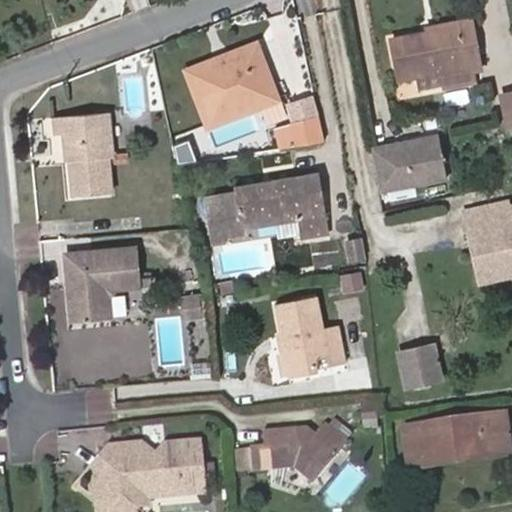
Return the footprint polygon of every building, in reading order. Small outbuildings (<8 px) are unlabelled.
[(481,69),(471,19),(428,27),(429,33),(452,29),(460,73),(475,70),(481,69)] [(429,33),(393,40),(400,78),(420,75),(423,91),(477,81),(475,70),(460,73),(452,29),(429,33)] [(214,67),(191,75),(210,127),(275,101),(256,50),(233,59),(233,67),(222,72),(214,67)] [(222,72),(233,67),(233,59),(214,67),(222,72)] [(511,92),(502,95),(510,127),(511,126),(511,92)] [(266,127),(290,121),(285,102),(261,108),(266,127)] [(77,158),(71,158),(74,194),(110,191),(107,156),(111,155),(109,121),(97,111),(53,114),(55,135),(63,135),(64,151),(77,152),(77,158)] [(325,142),(319,115),(289,122),(293,148),(325,142)] [(448,177),(440,134),(373,147),(381,190),(448,177)] [(247,194),(216,199),(225,246),(238,245),(241,237),(259,234),(258,229),(311,219),(315,238),(344,232),(333,172),(285,180),(285,184),(276,186),(276,182),(246,188),(247,194)] [(506,200),(463,209),(469,231),(473,231),(476,246),(473,251),(477,271),(511,263),(511,221),(511,222),(506,200)] [(368,261),(365,243),(350,246),(353,264),(368,261)] [(141,289),(140,251),(71,254),(72,277),(78,277),(78,288),(72,288),(73,322),(111,321),(111,298),(117,290),(141,289)] [(511,263),(477,271),(479,281),(511,273),(511,263)] [(362,269),(341,273),(344,291),(365,288),(362,269)] [(324,331),(319,299),(276,307),(288,378),(316,373),(315,361),(327,359),(329,369),(346,366),(340,328),(324,331)] [(438,381),(431,347),(397,353),(403,388),(438,381)] [(360,426),(378,426),(379,398),(361,397),(360,426)] [(511,449),(507,412),(405,428),(412,470),(429,467),(428,457),(483,449),(485,459),(511,454),(511,449)] [(350,445),(349,444),(345,441),(353,431),(340,421),(333,429),(329,426),(318,439),(314,435),(293,437),(293,433),(262,435),(262,450),(248,450),(250,473),(301,471),(319,484),(350,445)] [(349,444),(357,434),(353,431),(345,441),(349,444)] [(111,442),(90,468),(108,482),(102,489),(96,489),(97,500),(98,511),(135,511),(134,498),(140,490),(152,489),(159,496),(181,493),(180,482),(202,480),(202,477),(212,476),(211,461),(201,462),(199,439),(165,442),(156,453),(145,443),(128,445),(121,451),(111,442)] [(121,451),(128,445),(145,443),(139,439),(111,442),(121,451)] [(483,449),(428,457),(429,467),(485,459),(483,449)] [(248,474),(247,450),(232,450),(234,474),(248,474)] [(77,484),(97,500),(96,489),(102,489),(108,482),(90,468),(77,484)] [(202,480),(180,482),(181,493),(203,491),(202,480)] [(140,490),(134,498),(135,511),(147,511),(147,497),(159,496),(152,489),(140,490)]
